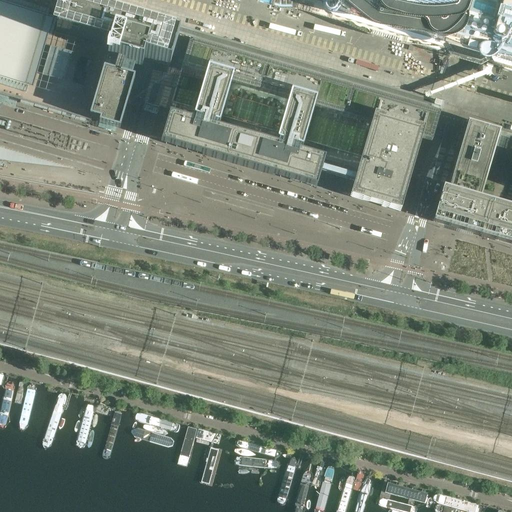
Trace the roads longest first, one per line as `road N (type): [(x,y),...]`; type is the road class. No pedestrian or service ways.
road 1 (residential): [(511,505),(0,365)]
road 2 (primary): [(399,290),(0,204)]
road 3 (primary): [(0,221),(395,306)]
road 4 (unclassified): [(399,290),(451,117)]
road 5 (primary): [(395,306),(511,334)]
